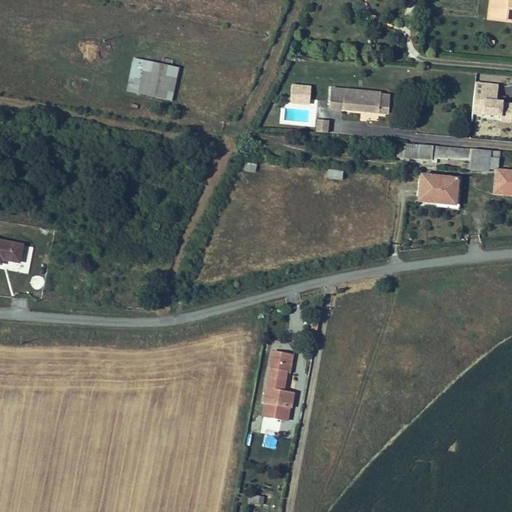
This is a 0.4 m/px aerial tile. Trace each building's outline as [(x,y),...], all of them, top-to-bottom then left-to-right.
[(511,0),(491,0),(490,18),(511,20),(511,0)] [(178,68),(134,59),(127,91),(171,101),(178,68)] [(474,99),(496,101),(497,85),(475,83),(474,99)] [(290,99),(309,100),(310,86),(291,85),(290,99)] [(381,93),(330,89),(329,108),(362,111),(362,108),(367,109),(367,112),(379,113),(380,95),(381,93)] [(388,95),(380,95),(379,113),(387,114),(388,95)] [(511,103),(496,101),(495,112),(510,113),(511,103)] [(326,133),(336,134),(337,122),(327,121),(326,133)] [(396,157),(419,159),(420,145),(405,144),(405,146),(396,146),(396,157)] [(419,159),(431,160),(432,146),(420,145),(419,159)] [(470,160),(471,149),(438,147),(437,158),(448,159),(448,158),(470,160)] [(499,152),(471,149),(470,160),(469,163),(469,170),(476,170),(489,171),(489,170),(490,156),(499,157),(499,152)] [(490,156),(489,170),(497,170),(498,170),(499,157),(490,156)] [(243,170),(255,172),(256,163),(244,161),(243,170)] [(342,179),(342,170),(327,170),(326,178),(342,179)] [(511,191),(511,171),(497,170),(495,193),(511,195),(511,191)] [(421,175),(419,201),(455,205),(458,179),(421,175)] [(293,359),(272,356),(265,397),(267,397),(281,400),(278,418),(287,420),(288,415),(289,415),(292,402),(293,402),(296,386),(286,384),(287,376),(290,377),(293,359)] [(281,400),(267,397),(264,411),(266,411),(265,416),(278,418),(281,400)] [(274,448),(276,439),(267,436),(265,446),(274,448)] [(262,505),(264,497),(253,494),(250,502),(262,505)]
